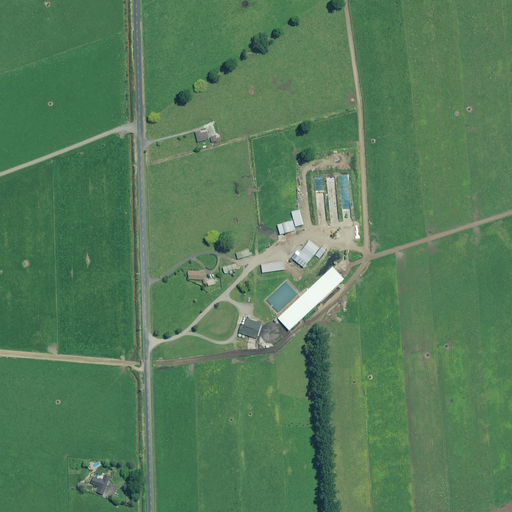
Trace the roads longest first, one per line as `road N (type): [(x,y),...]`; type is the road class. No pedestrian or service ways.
road 1 (unclassified): [(136,0),(151,511)]
road 2 (track): [(372,256),(363,102),(346,0)]
road 3 (track): [(0,173),(139,123)]
road 4 (track): [(372,256),(511,211)]
